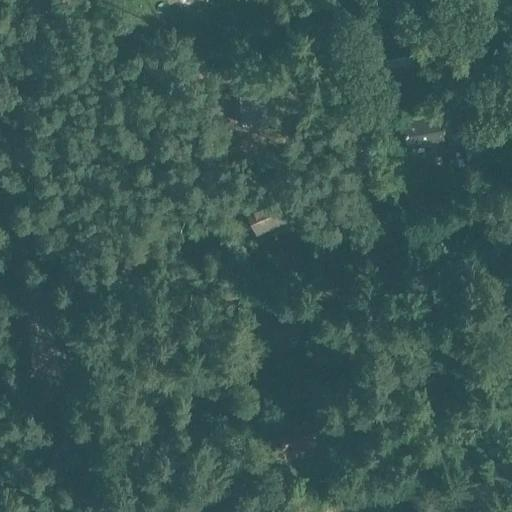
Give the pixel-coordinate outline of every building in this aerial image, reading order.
[(403,24),(375,30),(381,57),(408,51),(403,24)] [(266,93),(243,95),(246,119),(276,115),(274,99),(267,99),(266,93)] [(452,112),(463,110),(460,95),(449,97),(451,107),(452,112)] [(440,111),(402,118),(408,148),(446,141),(440,111)] [(261,237),(296,223),(286,199),(252,213),(261,237)] [(314,338),(311,322),(281,327),(284,344),(314,338)] [(449,393),(449,376),(455,376),(455,362),(436,362),(436,366),(423,366),(423,393),(449,393)] [(221,393),(225,410),(241,406),(237,390),(221,393)] [(302,463),(331,452),(322,428),(292,439),(302,463)] [(490,511),(484,489),(464,494),(469,511),(490,511)]
